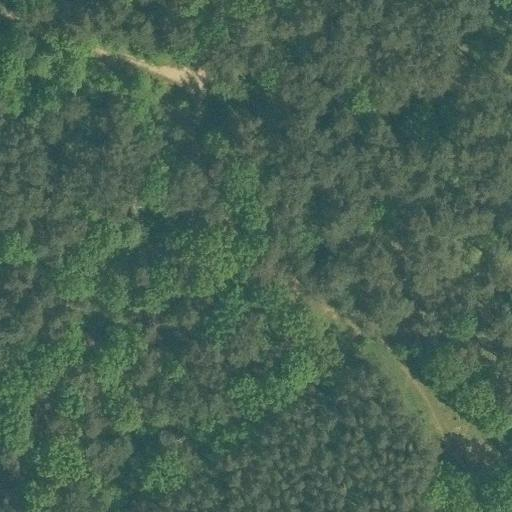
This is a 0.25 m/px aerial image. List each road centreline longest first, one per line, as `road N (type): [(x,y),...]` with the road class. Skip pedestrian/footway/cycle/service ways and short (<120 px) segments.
road 1 (track): [(511,93),(350,99),(200,81)]
road 2 (track): [(358,325),(284,278),(219,199),(200,81)]
road 3 (track): [(200,81),(61,37),(0,6)]
road 4 (track): [(511,338),(358,325)]
